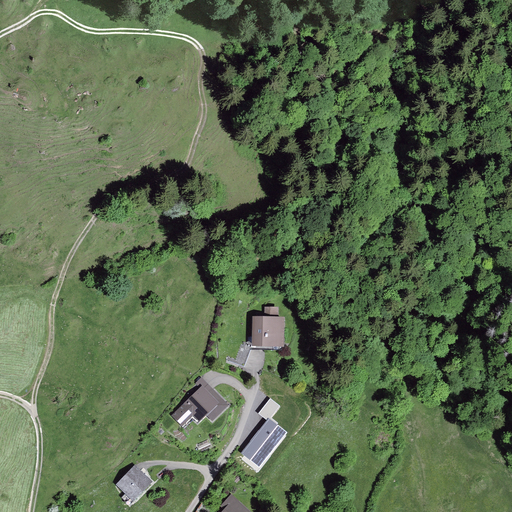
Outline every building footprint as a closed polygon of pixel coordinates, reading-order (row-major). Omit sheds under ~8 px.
[(284,318),(250,319),(251,349),(284,348),(284,318)] [(206,383),(176,416),(187,425),(198,414),(209,424),(228,403),(206,383)] [(259,414),(267,421),(270,417),(279,406),(271,399),(259,414)] [(289,431),(270,417),(267,421),(241,452),(260,467),(289,431)] [(155,486),(139,470),(122,487),(130,495),(127,498),(135,506),(155,486)] [(250,511),(230,496),(221,506),(226,510),(223,511),(250,511)]
